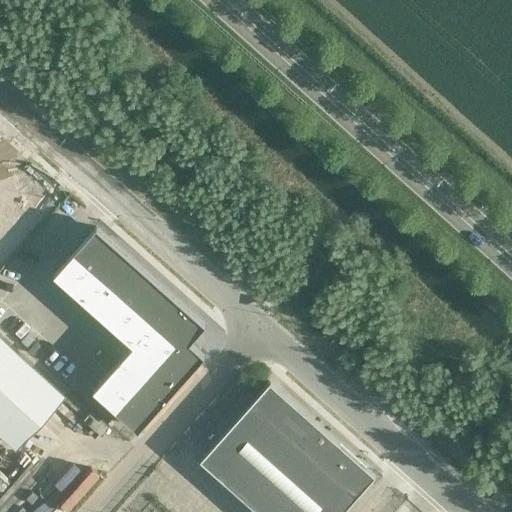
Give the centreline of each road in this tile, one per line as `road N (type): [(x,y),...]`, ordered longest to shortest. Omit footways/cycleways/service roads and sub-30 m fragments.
road 1 (unclassified): [(0,94),(465,511)]
road 2 (secondary): [(511,259),(222,0)]
